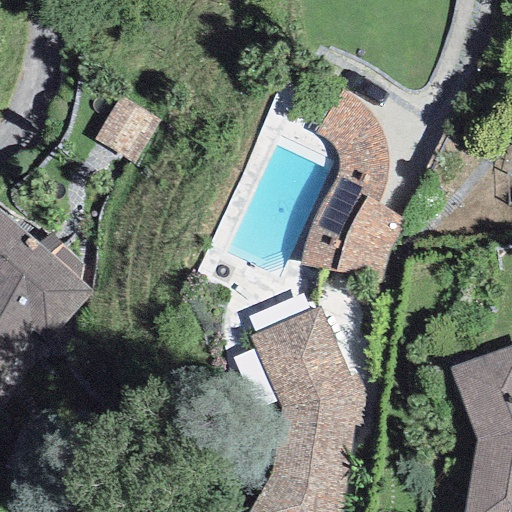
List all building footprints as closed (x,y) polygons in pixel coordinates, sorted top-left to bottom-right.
[(355,98),(341,90),(315,132),(323,136),(332,145),(337,156),(337,170),(327,193),(314,215),(304,241),(297,267),(380,282),(383,263),(387,247),(404,217),(376,202),(385,183),(388,166),(386,143),(378,125),(366,109),(355,98)] [(118,98),(92,140),(132,165),(158,124),(118,98)] [(50,257),(0,212),(0,409),(91,295),(77,282),(81,266),(60,246),(50,257)] [(318,306),(249,336),(279,404),(272,470),(257,498),(247,511),(343,511),(353,425),(368,427),(368,413),(365,396),(356,375),(348,378),(318,306)] [(511,511),(511,345),(448,368),(475,442),(461,511),(511,511)]
